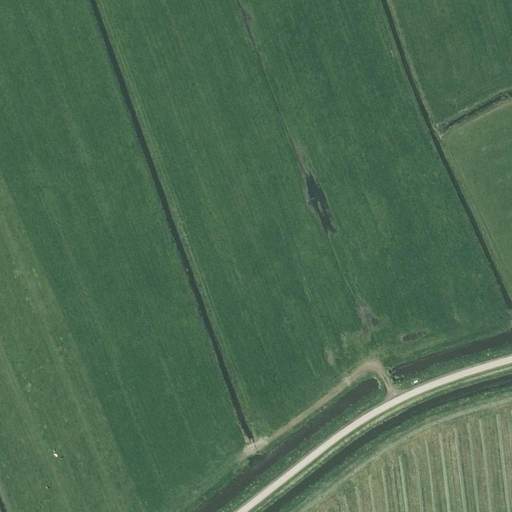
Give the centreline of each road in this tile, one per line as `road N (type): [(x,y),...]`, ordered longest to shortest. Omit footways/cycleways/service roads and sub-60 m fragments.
road 1 (unclassified): [(245,511),(342,436),(418,391),(511,363)]
road 2 (track): [(398,403),(378,370),(366,368),(243,459)]
